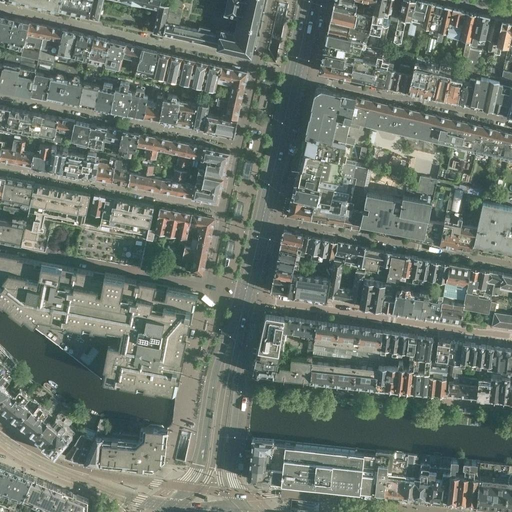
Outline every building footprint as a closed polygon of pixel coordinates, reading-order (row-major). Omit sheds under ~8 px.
[(16,0),(60,10),(61,0),(16,0)] [(89,17),(93,0),(61,0),(60,10),(89,17)] [(93,0),(89,17),(99,19),(102,0),(122,0),(141,4),(159,8),(154,32),(163,34),(169,5),(161,3),(161,0),(93,0)] [(253,44),(254,41),(253,41),(254,38),(255,38),(261,10),(262,3),(262,0),(263,0),(170,0),(169,5),(163,34),(206,44),(217,46),(219,47),(249,53),(251,54),(253,44)] [(353,3),(353,0),(334,0),(334,6),(356,12),(358,4),(353,3)] [(374,10),(375,0),(364,0),(365,0),(370,1),(368,9),(374,10)] [(380,30),(386,0),(375,0),(374,10),(373,15),(370,27),(369,31),(374,32),(373,40),(377,41),(380,30)] [(388,13),(389,10),(392,11),(394,0),(386,0),(380,30),(387,32),(390,21),(391,14),(388,13)] [(397,22),(402,0),(394,0),(392,11),(391,14),(390,21),(397,22)] [(410,22),(415,0),(402,0),(397,22),(393,44),(399,45),(405,21),(410,22)] [(423,20),(428,1),(423,0),(415,0),(410,22),(408,32),(415,33),(418,19),(423,20)] [(425,49),(436,3),(428,1),(423,20),(417,50),(425,52),(425,49)] [(437,38),(444,5),(436,3),(425,49),(434,51),(437,38)] [(447,31),(453,7),(444,5),(437,38),(442,39),(443,33),(442,32),(442,30),(447,31)] [(373,15),(356,12),(334,6),(333,7),(334,7),(331,17),(331,19),(370,27),(373,15)] [(459,36),(465,10),(453,7),(447,31),(447,33),(459,36)] [(471,41),(477,12),(465,10),(459,36),(467,38),(463,54),(468,55),(471,41)] [(484,43),(485,36),(490,15),(477,12),(471,41),(477,43),(477,41),(484,43)] [(10,36),(14,17),(0,13),(0,39),(4,41),(6,35),(10,36)] [(495,49),(502,18),(490,15),(485,36),(490,37),(488,47),(495,49)] [(24,48),(30,21),(14,17),(10,36),(8,44),(24,48)] [(503,69),(505,60),(511,30),(511,20),(502,18),(495,49),(495,52),(499,53),(498,57),(494,56),(491,67),(503,69)] [(367,40),(369,31),(370,27),(331,19),(328,32),(365,40),(367,40)] [(57,50),(62,28),(30,21),(24,48),(22,55),(23,55),(39,58),(55,62),(57,50)] [(74,53),(78,32),(62,28),(57,50),(61,51),(60,56),(64,57),(68,58),(69,52),(74,53)] [(89,59),(94,35),(78,32),(74,53),(73,56),(89,59)] [(365,40),(328,32),(326,41),(353,47),(354,41),(359,42),(359,44),(364,45),(365,40)] [(105,60),(110,39),(94,35),(89,59),(87,69),(93,70),(103,72),(105,60)] [(124,54),(126,43),(110,39),(105,60),(109,61),(108,65),(117,67),(118,62),(121,63),(124,54)] [(363,49),(353,47),(326,41),(325,46),(327,46),(326,48),(324,48),(324,50),(351,56),(352,50),(362,52),(363,49)] [(137,68),(142,47),(131,44),(126,43),(124,54),(134,56),(131,67),(137,68)] [(379,48),(376,48),(366,45),(364,53),(362,52),(352,50),(351,56),(324,50),(322,61),(352,68),(350,77),(371,82),(379,48)] [(153,74),(158,50),(142,47),(137,68),(137,71),(153,74)] [(383,85),(389,59),(389,58),(383,56),(384,49),(383,49),(379,48),(371,82),(383,85)] [(166,77),(171,53),(158,50),(153,74),(166,77)] [(23,55),(22,55),(7,51),(4,65),(0,83),(0,87),(15,90),(23,55)] [(178,80),(183,56),(171,53),(166,77),(178,80)] [(31,93),(39,58),(23,55),(15,90),(31,93)] [(191,82),(196,59),(183,56),(178,80),(191,82)] [(433,96),(440,62),(416,56),(415,60),(412,73),(408,90),(433,96)] [(47,96),(53,68),(55,62),(39,58),(31,93),(47,96)] [(203,85),(208,62),(196,59),(191,82),(203,85)] [(392,86),(396,69),(392,68),(394,60),(389,59),(383,85),(392,86)] [(350,77),(352,68),(322,61),(320,71),(333,73),(333,76),(338,77),(338,74),(350,77)] [(218,81),(221,65),(208,62),(203,85),(216,88),(218,81)] [(445,99),(448,87),(453,64),(440,62),(433,96),(445,99)] [(400,88),(405,64),(401,63),(399,70),(396,69),(392,86),(400,88)] [(408,90),(412,73),(408,72),(410,65),(405,64),(400,88),(408,90)] [(228,83),(232,67),(221,65),(218,81),(228,83)] [(246,77),(247,73),(247,71),(239,69),(240,66),(232,65),(232,67),(228,83),(232,84),(244,87),(246,87),(248,78),(246,77)] [(79,103),(84,80),(68,77),(69,71),(53,68),(47,96),(79,103)] [(95,106),(101,79),(94,77),(93,70),(87,69),(84,80),(79,103),(95,106)] [(482,107),(487,85),(490,74),(490,73),(477,70),(477,71),(475,79),(470,104),(482,107)] [(111,109),(116,86),(118,76),(103,72),(101,79),(95,106),(111,109)] [(508,113),(511,97),(511,78),(490,74),(487,85),(482,107),(508,113)] [(470,104),(475,79),(463,76),(460,90),(457,101),(470,104)] [(119,111),(126,80),(122,79),(120,87),(116,86),(111,109),(119,111)] [(127,112),(132,90),(128,89),(130,81),(126,80),(119,111),(127,112)] [(240,102),(244,87),(232,84),(230,93),(220,91),(219,98),(240,102)] [(135,114),(141,87),(137,86),(136,91),(132,90),(127,112),(135,114)] [(146,103),(148,94),(144,93),(145,88),(141,87),(135,114),(143,116),(146,103)] [(511,132),(477,124),(392,104),(356,96),(356,95),(349,94),(342,92),(340,92),(329,90),(329,89),(321,87),(320,87),(319,87),(318,87),(317,88),(316,88),(316,89),(315,90),(308,122),(306,129),(305,134),(306,134),(345,143),(351,118),(511,155),(511,132)] [(457,101),(460,90),(448,87),(445,99),(457,101)] [(168,121),(173,94),(169,93),(168,97),(164,96),(164,97),(159,119),(168,121)] [(176,122),(180,100),(177,99),(178,94),(173,94),(168,121),(176,122)] [(159,119),(164,97),(158,95),(156,106),(146,103),(143,116),(155,118),(154,120),(159,121),(159,119)] [(237,118),(239,108),(239,107),(239,103),(240,103),(240,102),(219,98),(218,103),(224,104),(221,115),(237,118)] [(183,126),(188,101),(181,99),(180,100),(176,122),(180,123),(180,125),(183,126)] [(204,128),(208,112),(210,103),(197,100),(196,103),(191,125),(204,128)] [(191,125),(196,103),(188,101),(183,126),(186,127),(187,124),(191,125)] [(0,131),(5,132),(6,128),(11,106),(0,104),(0,131)] [(17,130),(21,109),(11,106),(6,128),(17,130)] [(28,133),(32,111),(21,109),(17,130),(28,133)] [(55,139),(59,116),(32,111),(28,133),(27,137),(38,139),(38,138),(54,141),(55,139)] [(236,123),(233,123),(233,122),(233,119),(237,119),(237,118),(221,115),(208,112),(204,128),(234,134),(236,123)] [(61,140),(62,134),(65,118),(59,116),(55,139),(61,140)] [(72,136),(75,119),(65,118),(62,134),(72,136)] [(87,145),(87,141),(91,123),(75,119),(72,136),(70,145),(80,147),(80,143),(87,145)] [(105,137),(107,126),(97,124),(91,123),(87,141),(92,142),(91,145),(99,147),(100,144),(103,145),(105,137)] [(119,151),(120,146),(123,129),(107,126),(105,137),(115,139),(112,150),(119,151)] [(137,144),(139,133),(123,129),(120,146),(123,147),(122,152),(131,154),(132,148),(136,149),(137,144)] [(150,161),(155,136),(153,135),(153,133),(151,132),(150,135),(139,133),(137,144),(146,146),(144,157),(149,158),(148,161),(150,161)] [(11,148),(10,148),(11,144),(3,143),(0,155),(0,158),(15,161),(20,139),(21,135),(14,134),(11,148)] [(168,151),(171,139),(160,137),(160,134),(158,134),(157,136),(155,136),(150,161),(151,161),(152,158),(156,159),(158,149),(168,151)] [(342,159),(346,143),(345,143),(306,134),(305,135),(306,136),(306,135),(310,136),(310,139),(306,138),(305,138),(305,139),(304,140),(305,140),(305,141),(306,141),(305,144),(304,144),(303,145),(303,146),(303,147),(304,147),(309,148),(308,150),(303,149),(302,149),(302,150),(342,159)] [(34,152),(23,150),(25,140),(20,139),(15,161),(15,164),(20,165),(20,162),(32,164),(34,152)] [(182,167),(187,142),(171,139),(168,151),(179,153),(176,163),(181,164),(180,167),(182,167)] [(48,168),(52,145),(41,142),(38,153),(34,152),(32,164),(48,168)] [(64,171),(68,151),(69,147),(64,146),(63,151),(59,150),(61,143),(53,142),(52,145),(48,168),(64,171)] [(201,157),(203,146),(187,142),(182,167),(183,168),(184,165),(188,166),(191,155),(200,157),(201,157)] [(227,162),(230,151),(203,146),(201,157),(200,157),(200,162),(206,163),(207,158),(227,162)] [(350,166),(351,161),(342,159),(302,150),(301,154),(304,163),(299,164),(298,166),(321,171),(346,177),(349,165),(350,166)] [(80,174),(83,156),(84,154),(79,153),(78,155),(71,154),(71,152),(68,151),(64,171),(80,174)] [(96,177),(99,160),(100,159),(96,158),(97,153),(89,151),(88,157),(83,156),(80,174),(96,177)] [(112,182),(112,180),(117,158),(111,157),(110,162),(99,160),(96,177),(107,179),(107,181),(112,182)] [(131,171),(126,171),(126,168),(121,167),(123,159),(117,158),(112,180),(128,183),(131,171)] [(224,176),(227,162),(207,158),(206,163),(206,167),(199,166),(198,170),(224,176)] [(144,186),(150,161),(148,161),(147,164),(143,163),(141,173),(131,171),(128,183),(144,186)] [(160,189),(163,178),(153,176),(155,165),(150,164),(151,161),(150,161),(144,186),(160,189)] [(361,222),(367,191),(368,187),(369,177),(372,166),(351,161),(350,166),(349,165),(346,177),(352,178),(348,198),(343,224),(360,227),(361,222)] [(317,187),(321,171),(298,166),(295,182),(317,187)] [(176,192),(182,167),(180,167),(179,170),(175,169),(173,180),(163,178),(160,189),(176,192)] [(192,195),(195,184),(185,182),(187,172),(183,171),(183,168),(182,167),(176,192),(192,195)] [(221,189),(224,176),(198,170),(197,175),(204,176),(203,181),(202,186),(221,189)] [(30,203),(35,182),(6,176),(2,196),(2,198),(30,203)] [(429,217),(432,198),(434,198),(436,185),(437,179),(421,176),(418,191),(425,192),(424,198),(404,194),(404,196),(396,194),(395,197),(367,191),(361,222),(388,227),(396,228),(425,234),(428,217),(429,217)] [(218,201),(221,189),(202,186),(203,181),(196,179),(195,184),(192,195),(218,201)] [(73,218),(79,191),(71,189),(59,187),(59,186),(58,186),(58,187),(47,184),(48,184),(47,184),(36,182),(35,182),(30,203),(26,222),(23,236),(35,238),(37,231),(42,232),(44,224),(47,225),(48,221),(48,220),(49,216),(52,216),(52,217),(53,217),(56,217),(57,215),(65,216),(73,218)] [(317,203),(320,188),(317,187),(295,182),(293,189),(295,190),(295,192),(293,191),(291,198),(314,202),(317,203)] [(456,246),(460,224),(465,198),(466,190),(436,185),(434,198),(432,198),(429,217),(428,217),(425,234),(423,240),(456,246)] [(79,191),(73,218),(72,220),(76,221),(77,221),(83,222),(83,223),(84,223),(82,236),(81,236),(81,237),(81,238),(78,251),(78,252),(79,252),(94,255),(95,255),(109,258),(110,258),(111,258),(116,259),(116,260),(129,262),(129,261),(140,263),(141,264),(140,264),(147,266),(155,230),(157,221),(151,220),(152,216),(146,215),(144,220),(143,218),(103,211),(103,213),(102,213),(100,224),(85,221),(91,193),(79,191)] [(103,213),(103,211),(106,195),(94,193),(91,211),(102,213),(103,213)] [(152,216),(154,205),(106,195),(103,211),(143,218),(144,220),(146,215),(152,216)] [(311,218),(314,202),(291,198),(291,200),(290,204),(292,206),(292,208),(289,209),(288,212),(287,214),(288,214),(296,215),(296,216),(311,218)] [(343,224),(348,198),(346,198),(345,201),(331,199),(329,209),(327,221),(343,224)] [(511,252),(511,206),(482,201),(476,227),(473,245),(484,247),(500,250),(511,252)] [(327,221),(329,209),(320,207),(320,204),(317,203),(314,202),(311,218),(327,221)] [(166,232),(171,208),(160,206),(157,221),(155,230),(166,232)] [(177,234),(182,210),(171,208),(166,232),(177,234)] [(190,226),(191,220),(193,212),(182,210),(177,234),(188,236),(190,226)] [(213,224),(215,216),(193,212),(191,220),(213,224)] [(23,236),(26,222),(0,216),(0,239),(22,243),(23,236)] [(209,240),(212,229),(213,224),(191,220),(190,226),(200,228),(198,237),(209,240)] [(473,245),(476,227),(460,224),(456,246),(472,249),(473,245)] [(302,244),(304,234),(297,233),(298,230),(295,230),(294,232),(284,230),(282,240),(302,244)] [(45,233),(42,232),(37,231),(35,238),(23,236),(22,243),(23,243),(34,245),(35,246),(35,245),(41,247),(42,247),(43,246),(42,246),(44,240),(44,239),(45,233)] [(304,254),(305,249),(309,250),(312,236),(304,234),(302,244),(301,249),(300,253),(299,261),(298,264),(306,265),(308,255),(304,254)] [(316,257),(320,237),(312,236),(309,250),(312,251),(311,256),(316,257)] [(206,256),(209,244),(209,240),(198,237),(198,238),(193,237),(190,247),(185,245),(184,251),(206,256)] [(325,259),(329,239),(322,238),(318,257),(325,259)] [(334,258),(335,253),(337,241),(329,239),(325,259),(334,260),(334,259),(334,258)] [(301,249),(302,244),(282,240),(280,248),(297,252),(298,248),(301,249)] [(382,263),(384,250),(370,247),(337,240),(337,241),(335,253),(345,255),(344,261),(379,268),(380,262),(382,263)] [(300,253),(297,252),(280,248),(278,257),(299,261),(300,253)] [(184,357),(198,291),(168,285),(168,283),(0,250),(0,299),(19,314),(35,326),(102,377),(164,389),(164,387),(177,390),(181,369),(185,370),(188,358),(184,357)] [(390,264),(392,251),(384,250),(382,263),(390,264)] [(202,272),(205,262),(206,256),(184,251),(182,257),(193,260),(191,270),(202,272)] [(401,276),(405,254),(392,251),(390,264),(384,292),(392,294),(393,294),(393,293),(395,294),(396,290),(397,286),(399,287),(401,276)] [(410,273),(413,255),(405,254),(401,276),(405,277),(406,272),(410,273)] [(418,280),(422,257),(413,255),(410,273),(414,274),(413,279),(418,280)] [(298,264),(299,261),(278,257),(276,265),(297,270),(298,264)] [(428,276),(431,259),(422,257),(418,280),(424,281),(425,276),(428,276)] [(339,283),(343,260),(334,259),(334,260),(331,277),(330,282),(339,283)] [(437,279),(440,260),(431,259),(428,276),(428,277),(437,279)] [(446,281),(449,262),(440,260),(437,279),(436,284),(440,285),(441,280),(446,281)] [(384,292),(390,264),(380,262),(379,268),(378,273),(383,274),(382,281),(364,278),(362,287),(361,291),(359,302),(360,302),(359,304),(381,308),(381,307),(384,292)] [(461,320),(463,307),(467,288),(471,266),(449,262),(446,281),(443,293),(439,316),(461,320)] [(295,280),(296,272),(297,270),(276,265),(274,275),(283,277),(290,279),(295,280)] [(476,290),(477,284),(480,268),(471,266),(467,288),(476,290)] [(485,291),(489,270),(480,268),(477,284),(481,285),(480,290),(485,291)] [(490,312),(488,324),(494,325),(511,327),(511,273),(489,269),(489,270),(485,291),(491,292),(487,312),(490,312)] [(364,278),(365,272),(356,270),(353,286),(362,287),(364,278)] [(330,285),(330,282),(331,277),(296,272),(295,280),(290,279),(289,285),(287,293),(289,294),(289,293),(294,294),(326,299),(327,296),(328,296),(330,285)] [(273,282),(289,285),(290,279),(283,277),(274,275),(273,282)] [(287,293),(289,285),(273,282),(271,291),(287,293)] [(359,302),(361,291),(330,285),(328,296),(359,302)] [(402,311),(406,287),(402,286),(401,291),(396,290),(395,294),(395,299),(393,309),(402,311)] [(411,312),(414,293),(409,292),(409,288),(406,287),(402,311),(411,312)] [(487,312),(491,292),(485,291),(485,295),(479,294),(476,290),(467,288),(463,307),(487,312)] [(420,313),(424,290),(420,289),(419,294),(414,293),(411,312),(420,313)] [(430,315),(432,296),(427,295),(428,290),(424,290),(420,313),(430,315)] [(393,309),(395,299),(391,298),(392,294),(384,292),(381,307),(393,309)] [(439,316),(443,293),(438,292),(438,297),(432,296),(430,315),(439,316)] [(284,352),(287,329),(282,329),(285,315),(284,315),(267,312),(266,313),(258,347),(258,348),(281,351),(284,352)] [(293,330),(295,317),(285,315),(282,329),(287,329),(293,330)] [(303,332),(306,318),(295,317),(293,330),(303,332)] [(313,345),(316,320),(306,318),(303,332),(309,333),(308,345),(313,345)] [(380,354),(380,350),(383,329),(316,320),(313,345),(312,359),(310,379),(376,386),(378,364),(380,354)] [(398,352),(400,332),(383,329),(380,350),(386,351),(386,347),(392,348),(392,352),(398,352)] [(407,350),(409,333),(400,332),(398,352),(400,353),(403,353),(403,349),(407,350)] [(414,355),(417,334),(409,333),(407,350),(407,354),(414,355)] [(427,391),(429,375),(429,371),(430,362),(434,337),(417,334),(414,355),(414,360),(411,390),(427,391)] [(448,361),(450,339),(438,338),(435,360),(447,362),(448,361)] [(460,362),(462,341),(450,339),(448,361),(460,362)] [(469,360),(470,342),(462,341),(460,362),(465,363),(465,359),(469,360)] [(476,365),(478,344),(470,342),(469,360),(472,360),(472,364),(476,365)] [(484,362),(486,345),(478,344),(476,365),(480,365),(481,361),(484,362)] [(492,367),(494,346),(486,345),(484,362),(488,362),(487,366),(492,367)] [(0,382),(7,373),(16,362),(0,346),(0,382)] [(510,375),(511,358),(511,348),(494,346),(492,367),(491,373),(510,375)] [(280,360),(281,351),(258,348),(256,356),(275,359),(280,360)] [(396,388),(399,359),(400,353),(398,352),(392,352),(389,351),(389,355),(388,365),(385,387),(396,388)] [(275,362),(275,359),(256,356),(255,361),(258,362),(258,364),(255,363),(255,364),(276,367),(279,367),(279,364),(280,362),(275,362)] [(310,379),(312,359),(292,357),(291,365),(279,364),(279,367),(276,367),(275,375),(310,379)] [(411,390),(414,360),(410,360),(409,366),(403,365),(404,359),(399,359),(396,388),(411,390)] [(447,373),(448,365),(430,362),(429,371),(433,371),(438,372),(442,372),(447,373)] [(276,367),(255,364),(253,373),(269,375),(269,374),(270,374),(270,375),(272,375),(274,375),(275,375),(276,367)] [(385,387),(388,365),(378,364),(376,386),(385,387)] [(457,395),(459,376),(460,366),(451,365),(450,375),(454,376),(454,381),(449,381),(447,394),(457,395)] [(488,398),(491,373),(492,367),(487,366),(480,365),(478,378),(476,397),(488,398)] [(436,392),(438,372),(433,371),(433,376),(429,375),(427,391),(436,392)] [(445,393),(446,377),(442,377),(442,372),(438,372),(436,392),(445,393)] [(0,403),(10,390),(5,386),(12,377),(7,373),(0,382),(0,403)] [(508,400),(509,385),(510,375),(491,373),(488,398),(499,399),(508,400)] [(467,396),(468,377),(459,376),(457,395),(467,396)] [(476,397),(478,378),(468,377),(467,396),(476,397)] [(0,407),(7,413),(25,391),(20,388),(15,394),(10,390),(0,403),(0,407)] [(16,421),(29,405),(34,399),(29,395),(25,391),(7,413),(7,414),(16,421)] [(26,429),(43,407),(34,399),(29,405),(16,421),(26,429)] [(45,443),(62,421),(72,410),(63,402),(53,414),(36,436),(45,443)] [(36,436),(53,414),(43,407),(26,429),(36,436)] [(440,421),(479,425),(480,424),(481,424),(481,423),(482,423),(482,422),(482,421),(482,420),(482,419),(481,418),(481,417),(480,417),(480,416),(441,412),(440,412),(439,413),(438,413),(437,414),(437,415),(436,416),(436,417),(436,418),(437,418),(437,419),(437,420),(438,420),(439,421),(440,421)] [(101,463),(103,435),(105,419),(100,418),(95,435),(84,461),(101,463)] [(511,421),(491,419),(490,428),(511,430),(511,421)] [(55,452),(73,430),(62,421),(45,443),(55,452)] [(165,458),(167,435),(168,429),(164,428),(162,425),(147,424),(144,426),(144,427),(141,426),(140,436),(113,433),(112,436),(103,435),(101,463),(153,468),(165,458)] [(84,461),(95,435),(81,432),(75,442),(75,443),(81,445),(76,458),(84,461)] [(272,451),(273,443),(273,440),(253,438),(252,449),(267,451),(272,451)] [(76,458),(81,445),(75,443),(66,455),(76,458)] [(374,468),(376,454),(273,443),(272,451),(272,454),(271,460),(270,468),(269,480),(281,481),(281,480),(361,488),(360,490),(372,491),(373,483),(374,468)] [(271,460),(272,454),(267,453),(267,451),(252,449),(251,457),(271,460)] [(390,476),(393,452),(376,451),(376,454),(374,468),(378,469),(376,483),(373,483),(372,491),(383,493),(385,476),(390,476)] [(403,495),(407,454),(393,452),(390,476),(385,476),(383,493),(403,495)] [(165,494),(290,509),(290,500),(267,497),(242,484),(244,463),(236,462),(235,469),(231,478),(226,476),(228,457),(190,453),(188,471),(182,471),(185,461),(175,459),(165,494)] [(412,496),(412,495),(414,478),(416,455),(407,454),(403,495),(412,496)] [(270,468),(271,460),(251,457),(250,466),(270,468)] [(456,500),(459,473),(454,473),(455,465),(457,465),(458,459),(440,457),(438,478),(436,498),(456,500)] [(466,501),(470,460),(462,460),(462,466),(464,466),(463,474),(459,473),(456,500),(466,501)] [(476,502),(480,461),(470,460),(466,501),(476,502)] [(490,504),(494,463),(480,461),(476,502),(490,504)] [(426,497),(429,464),(421,463),(419,479),(414,478),(412,495),(426,497)] [(505,506),(509,464),(494,463),(490,504),(505,506)] [(436,498),(438,478),(435,477),(436,471),(433,471),(434,464),(429,464),(426,497),(436,498)] [(6,491),(15,469),(6,465),(0,480),(0,488),(2,489),(0,493),(0,495),(4,497),(6,491)] [(269,480),(270,468),(250,466),(249,478),(251,478),(269,480)] [(12,501),(24,472),(15,469),(6,491),(10,493),(8,499),(12,501)] [(23,498),(24,498),(33,476),(24,472),(12,501),(10,506),(15,508),(20,497),(23,498)] [(87,511),(88,498),(35,477),(33,476),(24,498),(58,511),(87,511)] [(0,501),(0,511),(19,511),(19,509),(15,508),(10,506),(0,501)]
